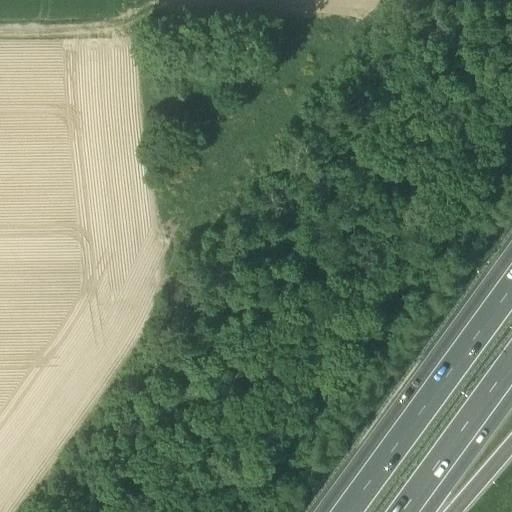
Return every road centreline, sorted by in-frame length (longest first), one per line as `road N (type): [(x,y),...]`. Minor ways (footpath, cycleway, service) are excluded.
road 1 (motorway): [(511,275),(339,511)]
road 2 (motorway): [(409,511),(511,370)]
road 3 (track): [(148,16),(91,33),(0,33)]
